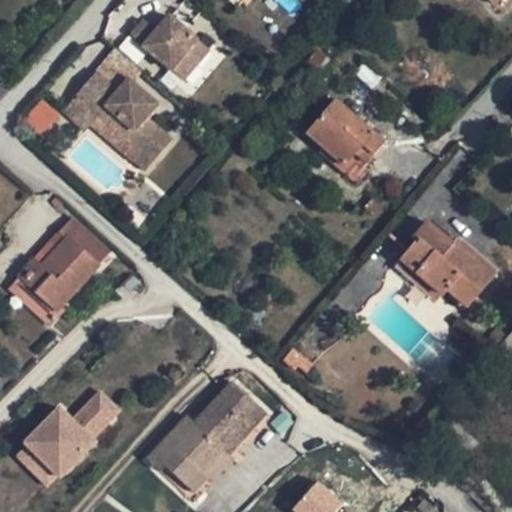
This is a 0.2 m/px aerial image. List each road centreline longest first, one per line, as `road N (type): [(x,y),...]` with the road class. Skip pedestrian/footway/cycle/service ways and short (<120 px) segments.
road 1 (residential): [(11,123),(18,153),(321,423),(423,469),(469,511)]
road 2 (unknown): [(223,335),(104,463),(70,511)]
road 3 (residential): [(99,0),(16,96),(11,123)]
